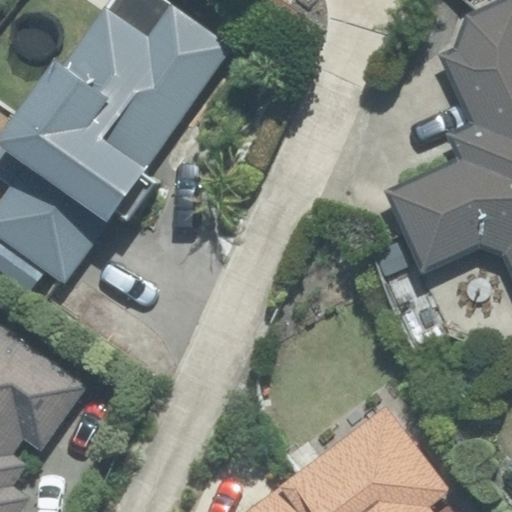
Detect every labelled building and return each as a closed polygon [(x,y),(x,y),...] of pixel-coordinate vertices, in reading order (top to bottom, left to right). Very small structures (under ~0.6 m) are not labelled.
[(51,0),(42,0),(9,34),(42,65),(79,27),(51,0)] [(447,139),(458,165),(386,198),(420,272),(475,248),(495,254),(511,288),(511,0),(466,20),(453,54),(440,59),(471,129),(447,139)] [(155,47),(113,17),(27,138),(48,153),(3,219),(73,267),(119,202),(125,206),(151,170),(138,160),(146,147),(153,152),(227,47),(178,15),(155,47)] [(0,314),(0,511),(42,511),(53,497),(31,482),(99,382),(0,314)] [(430,511),(428,509),(450,492),(385,408),(253,511),(430,511)]
